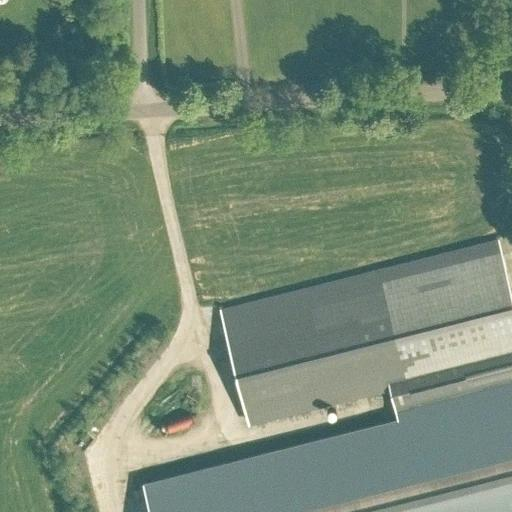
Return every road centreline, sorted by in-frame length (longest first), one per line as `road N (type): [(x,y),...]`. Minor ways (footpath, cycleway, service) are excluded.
road 1 (unclassified): [(511,90),(140,109)]
road 2 (unclassified): [(0,115),(140,109)]
